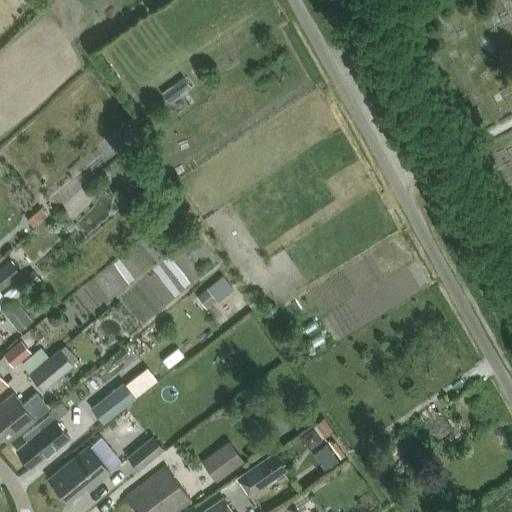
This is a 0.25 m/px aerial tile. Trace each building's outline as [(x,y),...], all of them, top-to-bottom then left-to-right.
[(41,208),(27,220),(33,227),(47,215),(41,208)] [(9,262),(0,269),(0,291),(20,276),(9,262)] [(33,270),(21,279),(30,290),(41,280),(33,270)] [(123,298),(145,325),(168,306),(146,279),(123,298)] [(207,288),(196,296),(206,308),(216,300),(207,288)] [(1,309),(20,332),(33,321),(15,299),(1,309)] [(271,302),(263,307),(270,319),(278,315),(271,302)] [(1,354),(11,365),(27,351),(18,340),(1,354)] [(123,348),(113,357),(118,364),(129,355),(123,348)] [(49,358),(30,374),(42,388),(72,364),(60,349),(49,358)] [(0,392),(8,385),(0,374),(0,392)] [(117,378),(88,402),(101,417),(130,394),(117,378)] [(23,405),(13,392),(0,402),(0,437),(2,436),(7,441),(49,407),(37,393),(23,405)] [(46,455),(69,437),(49,413),(35,424),(39,428),(26,439),(28,441),(16,450),(29,466),(45,453),(46,455)] [(332,429),(323,417),(314,424),(323,435),(332,429)] [(150,436),(124,458),(135,470),(161,448),(150,436)] [(243,459),(228,439),(201,460),(216,480),(243,459)] [(89,489),(110,471),(88,445),(48,478),(67,500),(85,485),(89,489)] [(273,452),(236,477),(248,494),(286,468),(273,452)] [(173,511),(191,499),(166,466),(125,496),(137,511),(173,511)] [(230,511),(221,499),(201,511),(230,511)]
